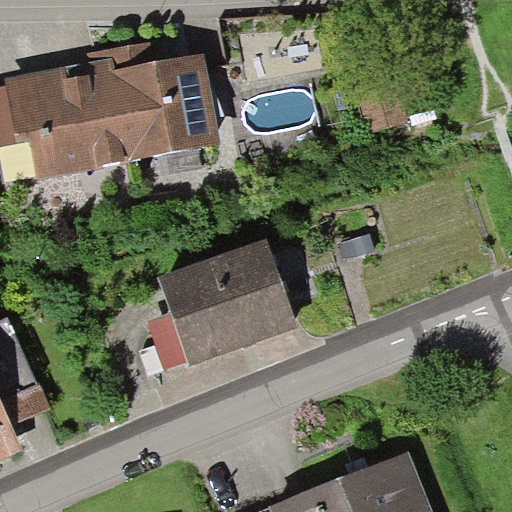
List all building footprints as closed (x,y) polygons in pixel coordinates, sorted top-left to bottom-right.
[(151,43),(89,54),(91,66),(6,82),(7,88),(17,144),(18,148),(30,146),(37,183),(221,150),(204,58),(155,67),(151,43)] [(399,86),(360,95),(370,134),(408,125),(399,86)] [(0,147),(17,144),(7,88),(0,88),(0,147)] [(376,252),(369,228),(337,238),(345,262),(376,252)] [(188,364),(191,371),(246,352),(299,333),(267,243),(159,281),(172,317),(188,364)] [(188,364),(172,317),(149,325),(157,348),(165,372),(188,364)] [(9,320),(0,323),(0,404),(40,386),(9,320)] [(149,378),(165,372),(157,348),(140,354),(149,378)] [(51,410),(40,386),(0,404),(0,405),(11,429),(51,410)] [(0,465),(23,455),(11,429),(0,405),(0,465)] [(361,474),(270,511),(432,511),(409,455),(361,474)]
